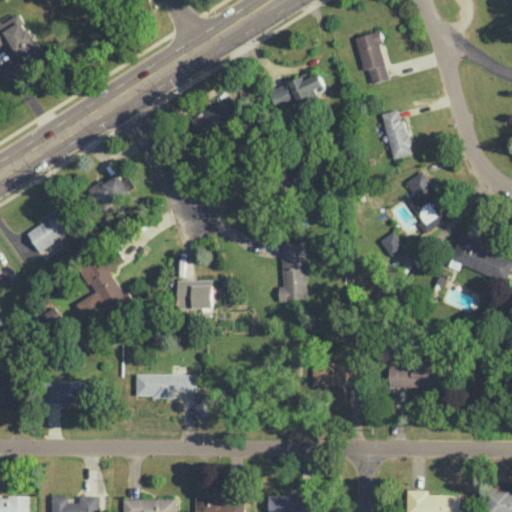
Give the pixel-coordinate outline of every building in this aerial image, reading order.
[(0,23),(0,45),(9,40),(24,65),(45,52),(20,11),(0,23)] [(356,36),(364,69),(370,68),(373,82),(390,78),(381,42),(384,41),(381,30),(356,36)] [(271,89),(279,109),(319,93),(317,88),(326,84),(321,72),(311,76),(309,73),(271,89)] [(193,116),(203,135),(242,115),(233,96),(193,116)] [(385,111),(393,157),(412,154),(404,108),(385,111)] [(407,180),(416,194),(409,199),(423,220),(420,222),(426,232),(453,214),(423,169),(407,180)] [(90,186),(101,207),(137,189),(130,175),(123,179),(121,174),(106,181),(105,179),(90,186)] [(28,230),(42,250),(79,225),(65,205),(28,230)] [(382,238),(391,254),(405,247),(397,230),(382,238)] [(511,268),(511,255),(461,235),(452,258),(507,280),(511,268)] [(284,285),(280,285),(280,299),(308,298),(307,259),(302,260),(301,240),(283,240),(284,285)] [(83,268),(95,293),(77,302),(89,326),(137,302),(130,290),(124,293),(112,269),(125,263),(118,250),(83,268)] [(179,306),(214,307),(215,279),(180,278),(179,306)] [(61,318),(57,307),(43,312),(47,323),(61,318)] [(391,387),(446,387),(446,361),(391,361),(391,387)] [(176,396),(176,390),(198,390),(198,373),(138,372),(138,396),(176,396)] [(0,403),(17,404),(17,374),(0,374),(0,403)] [(45,403),(94,401),(93,379),(44,381),(45,403)] [(408,511),(461,511),(462,494),(430,493),(430,489),(409,489),(408,511)] [(511,511),(511,490),(490,491),(490,511),(511,511)] [(270,511),(311,511),(311,491),(270,492),(270,511)] [(52,511),(99,511),(100,494),(81,494),(80,502),(69,502),(70,494),(53,494),(52,511)] [(245,511),(245,500),(229,501),(229,494),(198,495),(198,511),(245,511)] [(0,511),(30,511),(30,497),(0,496),(0,511)] [(125,498),(125,511),(177,511),(177,497),(125,498)]
